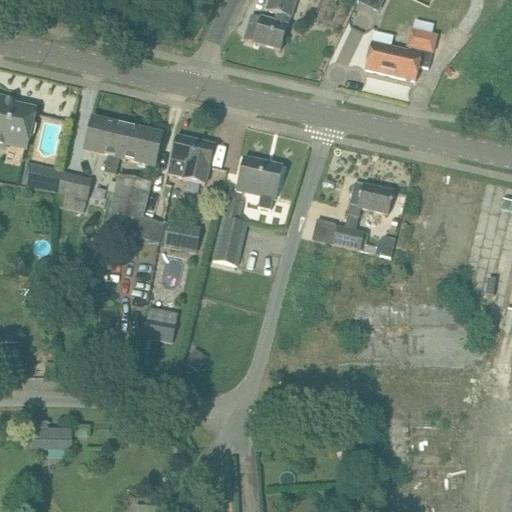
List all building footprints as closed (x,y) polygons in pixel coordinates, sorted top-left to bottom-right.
[(270,0),(267,12),(278,16),(275,24),(252,17),(245,41),(281,52),(288,28),(287,28),(289,19),(290,19),(296,0),(270,0)] [(365,72),(415,84),(419,69),(428,71),(432,55),(433,55),(436,38),(411,32),(407,49),(406,53),(371,45),(365,72)] [(7,149),(26,153),(29,142),(34,139),(36,130),(32,125),(35,112),(6,105),(7,101),(0,99),(0,152),(6,153),(7,149)] [(104,175),(116,178),(127,129),(92,121),(85,152),(108,158),(104,175)] [(127,129),(116,178),(120,161),(154,169),(161,137),(127,129)] [(176,139),(171,158),(167,177),(206,187),(215,148),(176,139)] [(283,170),(243,161),(236,193),(260,198),(258,209),(270,212),(273,201),(275,202),(283,170)] [(21,187),(60,197),(64,177),(65,175),(26,165),(21,187)] [(60,197),(57,210),(86,216),(93,183),(64,177),(60,197)] [(119,178),(106,232),(103,243),(124,248),(126,237),(137,240),(150,185),(119,178)] [(361,211),(388,217),(393,194),(354,185),(347,218),(359,220),(361,211)] [(236,268),(243,238),(235,236),(243,205),(227,201),(213,263),(236,268)] [(196,257),(201,230),(168,223),(163,251),(196,257)] [(364,235),(341,230),(337,229),(333,247),(360,253),(364,235)] [(207,361),(194,351),(185,365),(198,374),(207,361)] [(47,426),(30,426),(30,453),(48,453),(48,451),(72,451),(72,434),(47,434),(47,426)]
